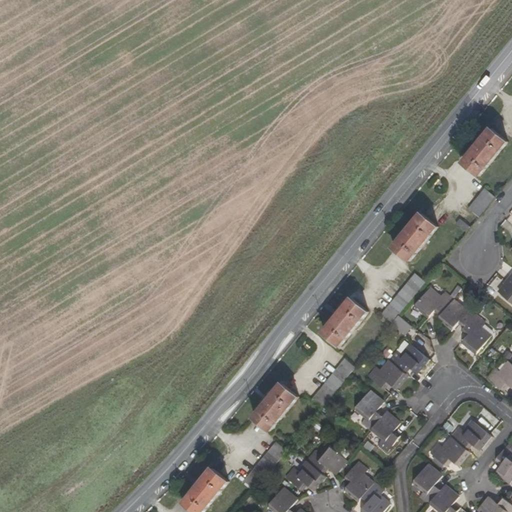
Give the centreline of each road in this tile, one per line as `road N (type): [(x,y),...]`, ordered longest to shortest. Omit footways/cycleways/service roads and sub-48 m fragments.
road 1 (tertiary): [(126,511),(511,52)]
road 2 (residential): [(511,420),(477,393),(456,396),(399,467),(403,511)]
